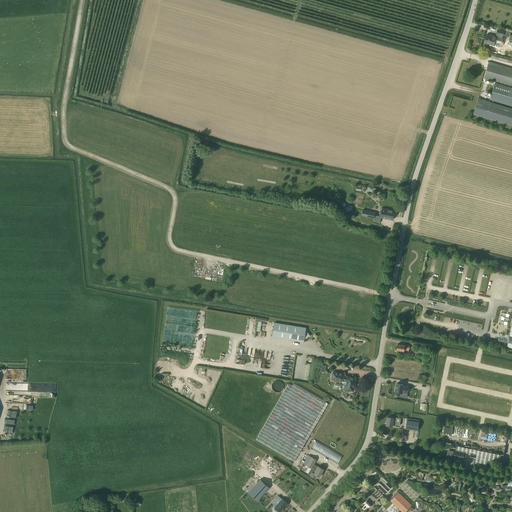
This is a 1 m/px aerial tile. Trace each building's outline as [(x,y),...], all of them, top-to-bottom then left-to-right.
[(490,45),(497,47),(498,43),(497,43),(499,37),(498,37),(499,35),(503,36),(504,31),(498,29),(496,36),(492,35),(492,36),(486,35),(484,42),(490,44),(490,45)] [(491,58),(511,63),(511,58),(492,54),(491,58)] [(494,81),(489,100),(511,106),(511,68),(488,62),(483,78),(494,81)] [(472,117),(511,126),(511,108),(476,100),(472,117)] [(381,217),(392,220),(394,211),(383,209),(381,217)] [(374,218),(375,212),(363,210),(361,215),(374,218)] [(161,320),(196,326),(199,306),(164,301),(161,320)] [(196,326),(161,320),(159,340),(194,345),(196,326)] [(310,336),(308,332),(307,333),(306,332),(306,328),(274,322),(272,337),(304,342),(305,339),(306,339),(310,336)] [(344,373),(332,371),(331,378),(343,380),(346,380),(346,385),(345,384),(344,390),(349,391),(349,390),(353,390),(354,385),(355,385),(355,382),(354,382),(355,377),(344,375),(344,373)] [(6,390),(5,402),(30,403),(31,394),(28,394),(28,390),(41,390),(41,383),(25,383),(25,379),(6,378),(6,390)] [(277,392),(278,392),(279,392),(280,391),(281,391),(281,390),(282,390),(283,389),(283,388),(283,387),(283,386),(283,385),(283,384),(282,383),(281,382),(281,381),(280,381),(279,381),(278,380),(277,381),(275,381),(274,382),(273,383),(272,384),(272,385),(272,386),(272,387),(272,388),(273,389),(274,390),(275,391),(277,392)] [(305,390),(293,383),(292,386),(288,384),(256,439),(261,442),(295,462),(329,404),(305,390)] [(403,384),(396,383),(395,392),(405,393),(406,389),(402,388),(403,384)] [(397,417),(394,417),(388,416),(386,425),(392,426),(392,425),(396,426),(396,425),(400,426),(401,418),(396,418),(397,417)] [(419,420),(403,417),(403,420),(407,420),(405,429),(418,431),(419,420)] [(316,441),(312,447),(338,463),(342,456),(316,441)] [(477,454),(475,462),(487,464),(488,460),(499,463),(501,455),(477,450),(477,447),(471,446),(471,449),(458,446),(457,450),(477,454)] [(308,455),(303,463),(301,466),(305,468),(306,468),(308,468),(309,466),(311,468),(307,474),(315,479),(318,475),(319,476),(323,469),(318,466),(314,464),(316,459),(308,455)] [(284,466),(275,474),(277,476),(285,468),(284,466)] [(260,479),(248,492),(257,500),(269,487),(260,479)] [(412,505),(399,492),(390,501),(402,511),(405,511),(407,510),(408,511),(412,508),(411,506),(412,505)] [(282,499),(278,496),(271,503),(275,506),(274,507),(280,511),(287,503),(282,499)]
